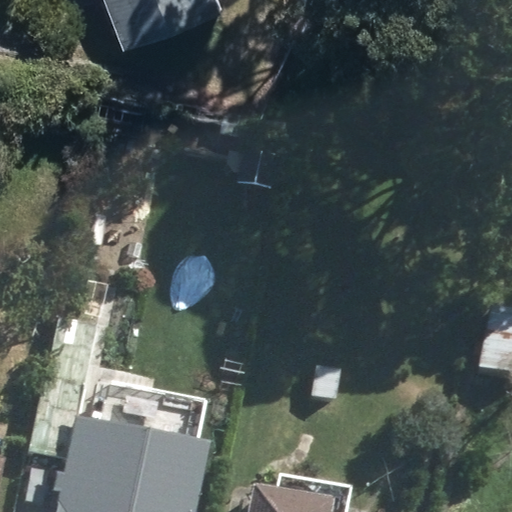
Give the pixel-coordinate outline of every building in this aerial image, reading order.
[(198,0),(80,0),(96,40),(198,0)] [(279,129),(219,118),(213,148),(273,160),(279,129)] [(511,319),(485,315),(474,379),(511,385),(511,319)] [(94,332),(53,324),(24,462),(65,470),(94,332)] [(192,511),(200,475),(90,448),(84,471),(77,469),(72,487),(65,485),(58,511),(192,511)] [(310,511),(247,500),(244,511),(310,511)]
